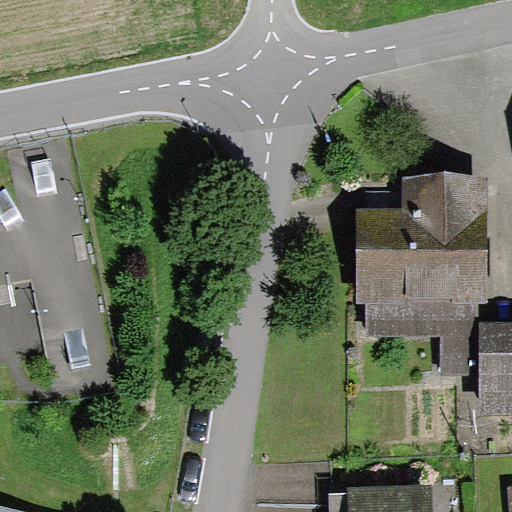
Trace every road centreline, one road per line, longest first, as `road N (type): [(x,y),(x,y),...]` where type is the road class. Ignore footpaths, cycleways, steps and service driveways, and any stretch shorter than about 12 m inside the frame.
road 1 (residential): [(221,511),(271,65)]
road 2 (residential): [(0,117),(271,65)]
road 3 (residential): [(271,65),(511,19)]
